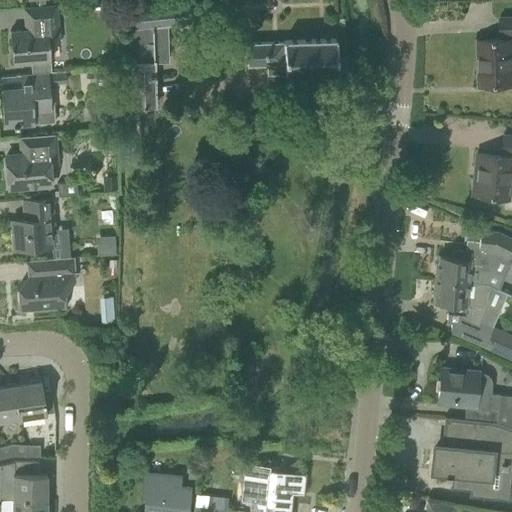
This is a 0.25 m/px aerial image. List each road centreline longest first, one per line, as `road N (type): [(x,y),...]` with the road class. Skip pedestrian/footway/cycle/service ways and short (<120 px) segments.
road 1 (residential): [(356,511),(406,45),(401,0)]
road 2 (residential): [(7,343),(52,339),(72,361),(81,511)]
